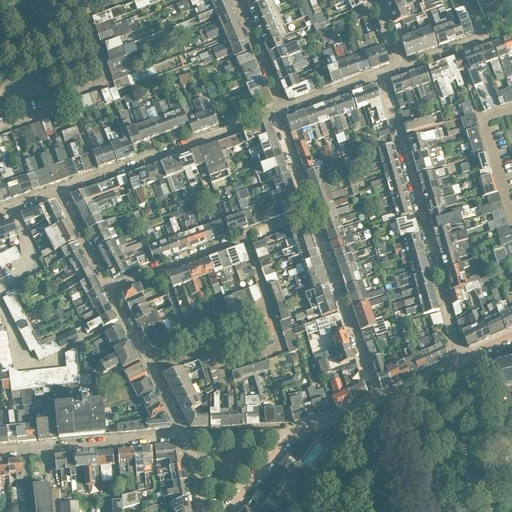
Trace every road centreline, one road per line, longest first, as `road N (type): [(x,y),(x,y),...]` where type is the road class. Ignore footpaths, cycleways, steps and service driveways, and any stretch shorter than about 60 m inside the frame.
road 1 (residential): [(463,357),(381,74)]
road 2 (residential): [(276,111),(57,189)]
road 3 (unclassified): [(108,289),(309,212)]
road 4 (residential): [(309,212),(377,398)]
road 5 (unclassified): [(0,451),(187,435)]
road 6 (unclassified): [(187,435),(108,289)]
road 7 (unclassified): [(511,213),(481,118),(511,107)]
